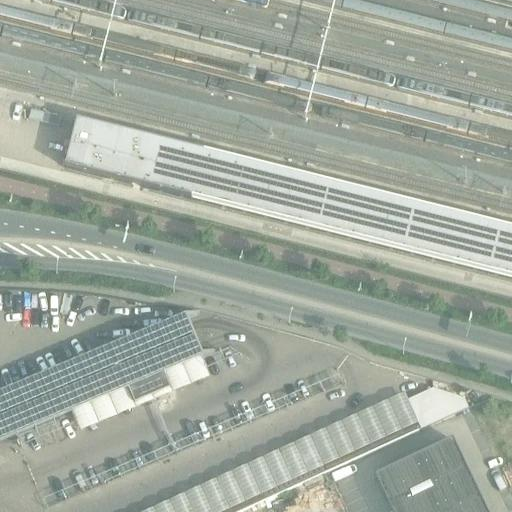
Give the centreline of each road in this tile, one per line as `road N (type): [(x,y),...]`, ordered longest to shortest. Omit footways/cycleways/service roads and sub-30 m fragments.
road 1 (secondary): [(511,344),(128,241),(0,219)]
road 2 (secondary): [(0,262),(177,280),(511,370)]
